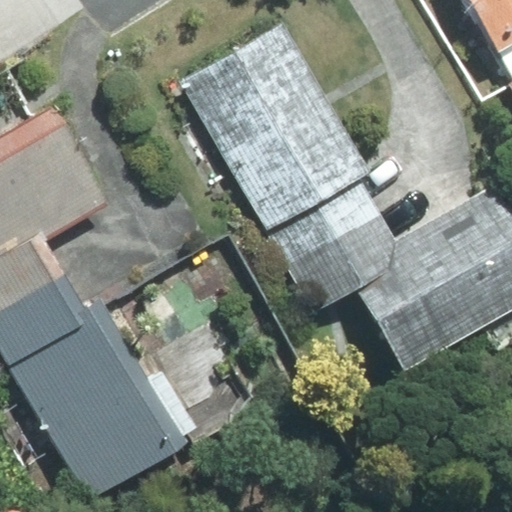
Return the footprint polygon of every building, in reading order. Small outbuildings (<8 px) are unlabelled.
[(511,44),(511,0),(456,0),(491,57),(511,44)] [(363,176),(277,25),(174,84),(307,317),(348,293),(396,377),(511,311),(511,232),(487,189),(391,243),(355,180),(363,176)] [(511,83),(500,91),(511,111),(511,83)] [(0,145),(0,258),(102,208),(53,117),(0,145)] [(65,319),(27,249),(0,260),(0,382),(68,507),(161,457),(81,310),(65,319)]
